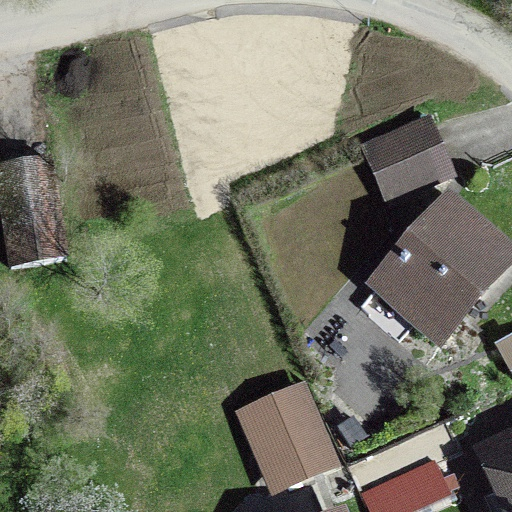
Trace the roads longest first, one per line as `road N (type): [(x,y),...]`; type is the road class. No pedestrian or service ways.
road 1 (residential): [(0,38),(119,12),(228,0)]
road 2 (residential): [(413,22),(451,40),(511,89)]
